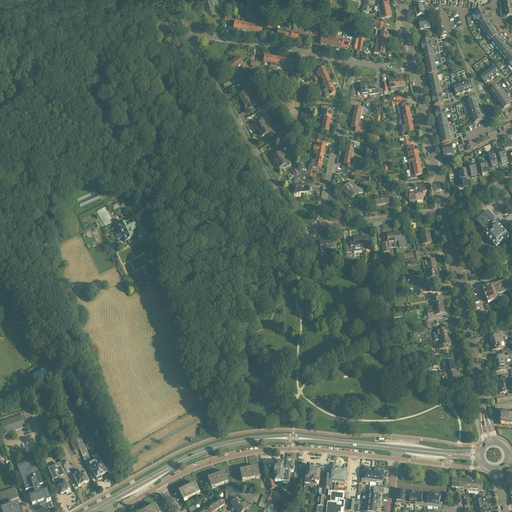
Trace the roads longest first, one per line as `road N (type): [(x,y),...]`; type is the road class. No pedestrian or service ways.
road 1 (track): [(182,207),(112,83),(121,61),(161,34),(144,14),(131,14),(97,33),(93,65),(110,124),(152,212)]
road 2 (secondary): [(104,503),(225,444),(292,438),(396,448)]
road 3 (track): [(163,232),(182,207),(243,197),(252,184),(225,155),(169,127),(127,56)]
road 4 (residential): [(320,226),(298,226),(286,212),(188,35)]
road 5 (residential): [(161,484),(212,461),(271,449),(395,458)]
road 6 (secondary): [(489,442),(444,211)]
road 7 (residential): [(320,226),(352,61)]
road 8 (residential): [(352,61),(188,35)]
road 9 (track): [(124,152),(94,171),(50,177),(8,199),(0,176)]
road 10 (residential): [(444,211),(320,226)]
